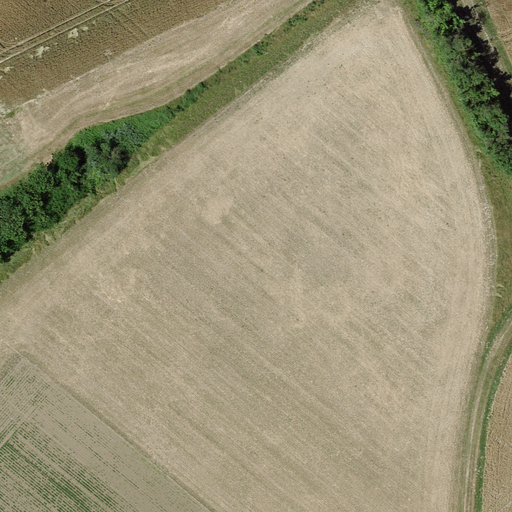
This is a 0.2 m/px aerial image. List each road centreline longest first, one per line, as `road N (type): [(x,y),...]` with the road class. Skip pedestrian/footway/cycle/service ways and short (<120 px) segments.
road 1 (track): [(0,195),(37,164),(180,90),(314,0)]
road 2 (track): [(511,325),(487,368),(467,511)]
